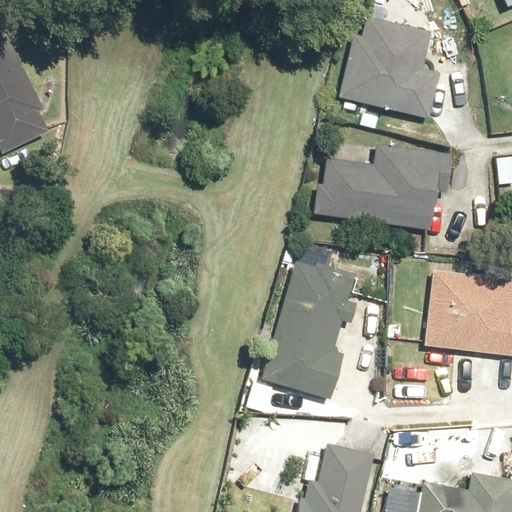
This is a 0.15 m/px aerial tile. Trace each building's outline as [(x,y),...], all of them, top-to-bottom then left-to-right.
[(356,36),(348,35),(335,96),(425,116),(435,70),(418,66),(426,29),(361,15),(356,36)] [(0,150),(47,127),(0,35),(0,150)] [(310,181),(306,213),(425,228),(429,193),(442,195),(447,153),(371,143),(368,163),(319,157),(316,182),(310,181)] [(511,151),(493,153),(495,183),(511,182),(511,151)] [(349,277),(287,260),(255,379),(328,399),(340,354),(328,350),(337,320),(345,323),(350,302),(342,300),(349,277)] [(510,280),(428,269),(417,345),(511,358),(511,309),(506,309),(510,280)] [(354,511),(368,452),(324,442),(315,481),(300,477),(291,511),(354,511)] [(506,511),(511,481),(511,477),(468,470),(465,488),(417,480),(412,511),(506,511)]
